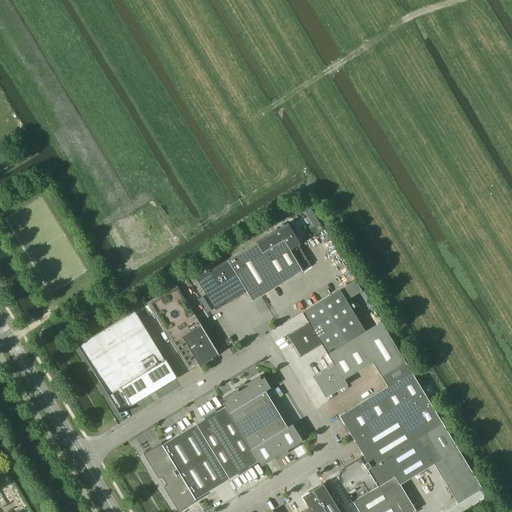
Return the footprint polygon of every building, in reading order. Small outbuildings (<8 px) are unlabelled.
[(309,209),(304,212),(313,227),(318,223),(309,209)] [(279,227),(262,237),(269,247),(282,239),(289,250),(297,245),(299,244),(292,233),(295,226),(288,226),(286,223),(283,225),(280,224),(279,227)] [(254,242),(195,278),(214,310),(220,306),(219,304),(223,302),(226,302),(228,300),(230,298),(232,296),(235,295),(237,294),(240,294),(243,292),(242,290),(244,289),(251,301),(301,271),(310,265),(297,245),(289,250),(282,239),(269,247),(262,237),(254,242)] [(307,322),(286,335),(299,356),(320,343),(326,354),(363,330),(344,300),(360,290),(353,280),(301,312),(307,322)] [(146,302),(155,317),(187,370),(201,361),(216,352),(217,354),(217,353),(184,300),(175,284),(146,302)] [(118,411),(146,394),(175,377),(164,359),(163,360),(143,325),(133,310),(105,327),(77,344),(76,344),(85,360),(117,412),(118,412),(118,411)] [(371,361),(380,377),(404,362),(379,321),(363,330),(326,354),(332,364),(312,376),(324,397),(345,384),(342,379),(371,361)] [(229,337),(224,340),(227,345),(232,342),(229,337)] [(456,448),(404,362),(380,377),(385,385),(337,415),(363,457),(360,459),(359,457),(340,468),(341,469),(338,471),(337,476),(339,479),(337,480),(350,501),(351,501),(358,511),(407,511),(414,508),(398,483),(456,448)] [(221,401),(223,405),(240,433),(257,460),(259,465),(263,463),(275,456),(276,458),(287,451),(286,449),(301,440),(291,423),(286,426),(264,390),(269,387),(263,376),(260,378),(258,375),(222,397),(224,400),(222,401),(221,401)] [(240,433),(223,405),(223,406),(215,411),(214,409),(202,416),(203,418),(196,422),(170,438),(161,443),(160,442),(142,453),(157,478),(161,476),(163,480),(165,484),(162,485),(177,511),(195,500),(194,498),(230,477),(236,473),(237,474),(249,467),(248,465),(257,460),(240,433)] [(339,511),(321,483),(300,495),(307,506),(297,511),(339,511)]
